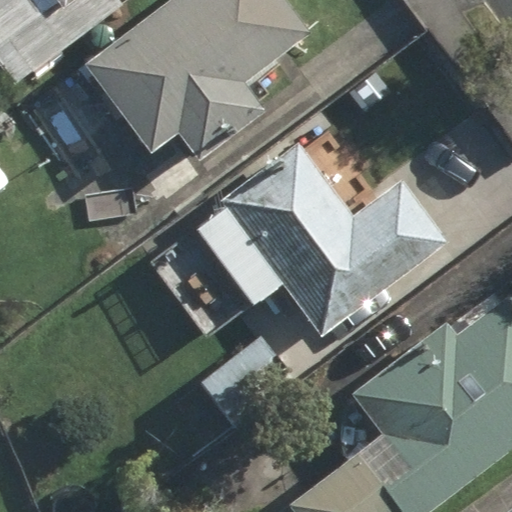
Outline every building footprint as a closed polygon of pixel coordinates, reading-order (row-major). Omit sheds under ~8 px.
[(0,0),(0,80),(4,86),(114,7),(108,0),(0,0)] [(75,67),(12,112),(50,164),(108,122),(133,157),(161,137),(181,164),(251,114),(231,86),(299,38),(271,0),(165,0),(111,39),(104,30),(67,56),(75,67)] [(291,147),(210,203),(215,209),(139,262),(193,340),(269,287),(307,341),(441,248),(395,182),(341,220),(291,147)] [(436,325),(337,396),(368,438),(270,508),(273,511),(417,511),(511,443),(511,312),(501,297),(445,338),(436,325)] [(252,338),(190,386),(220,424),(282,376),(252,338)]
